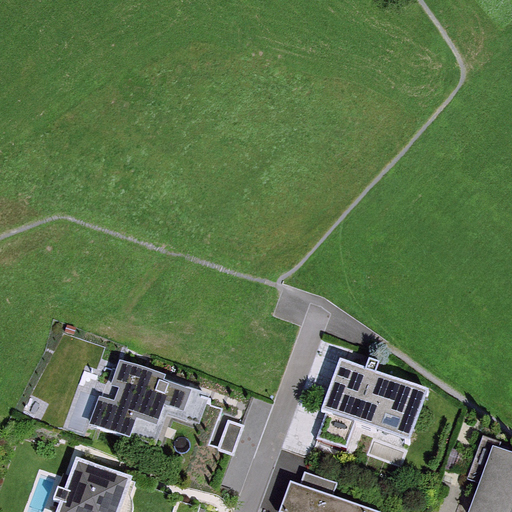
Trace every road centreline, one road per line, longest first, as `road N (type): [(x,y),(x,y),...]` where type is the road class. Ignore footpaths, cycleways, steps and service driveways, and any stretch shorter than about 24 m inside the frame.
road 1 (track): [(419,0),(462,65),(462,79),(281,278),(278,286),(321,302),(321,332)]
road 2 (residential): [(254,511),(321,332)]
